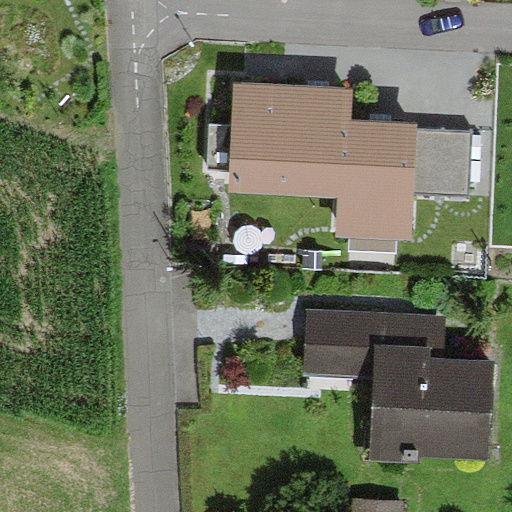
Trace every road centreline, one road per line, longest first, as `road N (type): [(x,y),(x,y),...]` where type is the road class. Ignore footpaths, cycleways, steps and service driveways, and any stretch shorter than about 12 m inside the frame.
road 1 (residential): [(131,15),(150,511)]
road 2 (residential): [(131,15),(511,31)]
